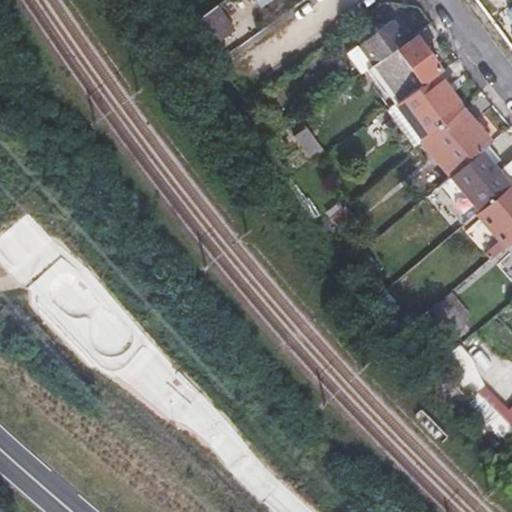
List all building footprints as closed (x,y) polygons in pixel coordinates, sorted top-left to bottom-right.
[(225,0),(206,14),(221,35),(236,25),(233,21),(243,13),(232,0),(225,0)] [(392,21),(360,45),(375,64),(387,56),(386,54),(406,40),(392,21)] [(387,56),(375,64),(373,66),(399,103),(425,84),(423,81),(439,69),(416,36),(387,56)] [(366,75),(357,81),(361,87),(370,81),(366,75)] [(397,105),(425,140),(463,108),(438,76),(425,84),(399,103),(397,105)] [(337,93),(345,102),(363,90),(361,87),(357,81),(355,79),(337,93)] [(422,142),(450,178),(483,151),(492,143),(463,108),(425,140),(422,142)] [(450,178),(478,213),(511,186),(483,151),(450,178)] [(511,186),(478,213),(477,214),(505,247),(511,241),(511,186)] [(381,244),(405,273),(412,268),(418,263),(397,240),(392,243),(388,239),(381,244)] [(405,273),(433,307),(440,301),(427,285),(435,278),(427,267),(417,275),(412,268),(405,273)] [(433,307),(458,338),(468,329),(442,299),(440,301),(433,307)] [(511,405),(503,416),(511,424),(511,405)]
